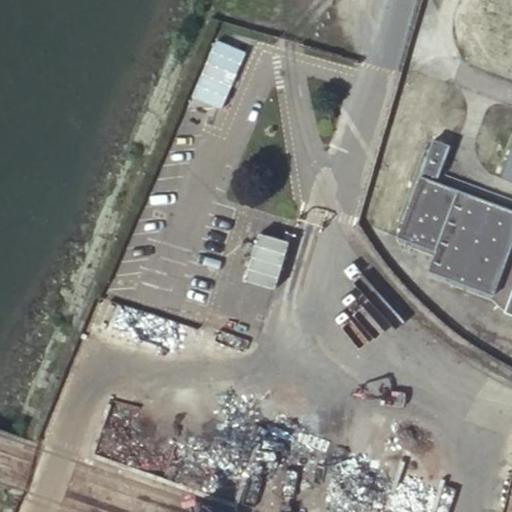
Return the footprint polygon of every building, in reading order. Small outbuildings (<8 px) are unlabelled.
[(190,111),(218,122),(244,55),(217,44),(190,111)] [(387,133),(374,175),(392,179),(405,139),(387,133)] [(423,167),(439,174),(452,143),(435,137),(423,167)] [(511,149),(501,178),(511,181),(511,149)] [(432,267),(496,290),(511,251),(511,209),(424,176),(401,233),(439,248),(432,267)] [(210,304),(267,321),(294,235),(264,226),(248,284),(219,275),(210,304)] [(154,236),(139,281),(183,293),(185,287),(198,291),(207,261),(194,258),(197,249),(154,236)]
